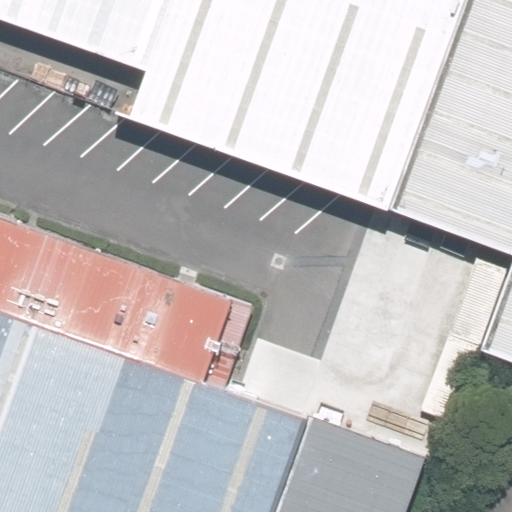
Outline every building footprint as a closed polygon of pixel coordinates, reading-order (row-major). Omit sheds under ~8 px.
[(0,0),(0,30),(155,86),(183,0),(0,0)] [(403,218),(484,0),(183,0),(155,86),(144,119),(403,218)] [(511,0),(484,0),(403,218),(511,259),(511,310),(497,352),(511,357),(511,0)] [(0,295),(255,382),(283,300),(0,203),(0,295)] [(0,511),(436,511),(457,451),(0,295),(0,511)]
